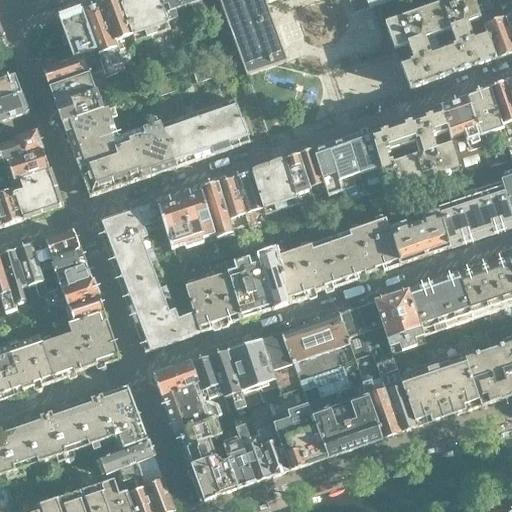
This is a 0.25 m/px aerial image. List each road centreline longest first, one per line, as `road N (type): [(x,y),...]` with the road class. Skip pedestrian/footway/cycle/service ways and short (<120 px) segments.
road 1 (residential): [(511,66),(79,217)]
road 2 (residential): [(135,367),(511,239)]
road 3 (residential): [(511,411),(218,511)]
road 4 (residential): [(79,217),(135,367)]
road 5 (residential): [(135,367),(189,511)]
road 6 (residential): [(0,414),(135,367)]
